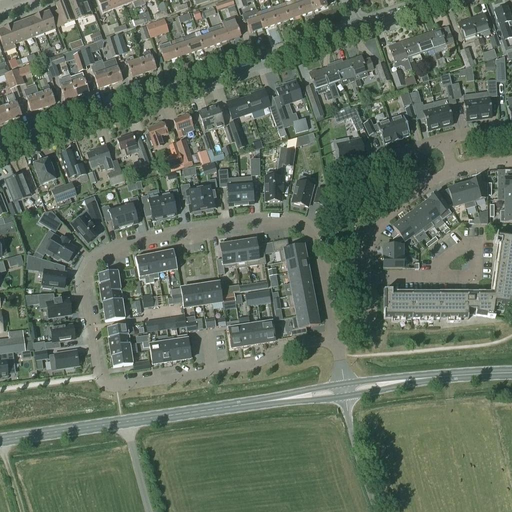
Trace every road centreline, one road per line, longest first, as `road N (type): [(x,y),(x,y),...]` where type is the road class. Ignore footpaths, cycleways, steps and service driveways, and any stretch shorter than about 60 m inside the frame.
road 1 (residential): [(332,330),(315,243),(303,228),(252,223),(172,236),(90,264),(84,288),(97,376),(116,388),(247,366),(335,340)]
road 2 (unclassified): [(0,159),(359,33)]
road 3 (secondary): [(0,441),(343,391)]
road 4 (secondary): [(343,391),(511,373)]
road 5 (residential): [(430,276),(483,275),(490,236),(464,236),(430,258)]
road 6 (residential): [(364,275),(379,218),(451,173)]
